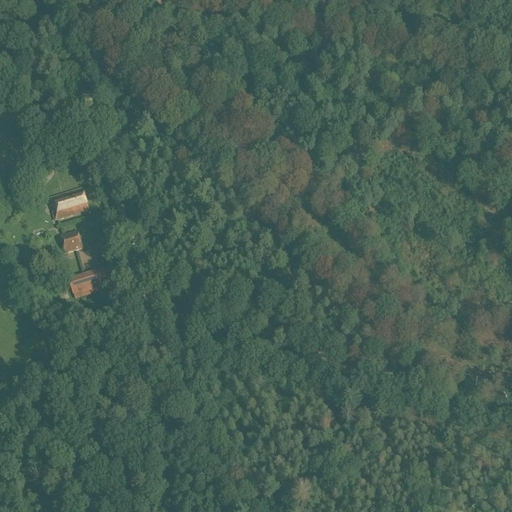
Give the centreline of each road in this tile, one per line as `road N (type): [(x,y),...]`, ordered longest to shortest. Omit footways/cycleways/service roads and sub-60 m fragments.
road 1 (track): [(63,12),(79,5),(122,20),(441,350)]
road 2 (track): [(155,320),(63,12)]
road 3 (track): [(33,511),(167,353)]
road 4 (primary): [(511,41),(332,0)]
road 5 (track): [(246,511),(177,379)]
road 6 (track): [(162,511),(154,370)]
